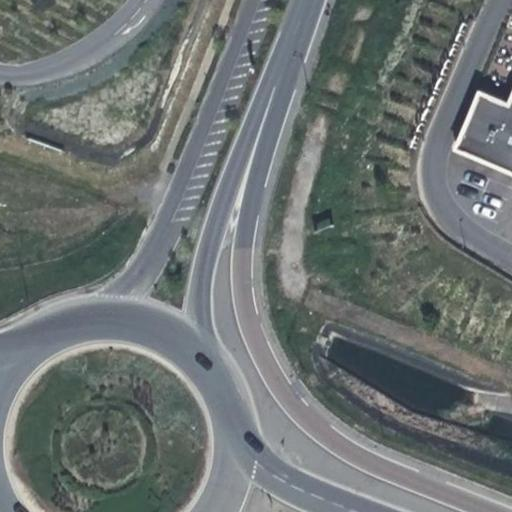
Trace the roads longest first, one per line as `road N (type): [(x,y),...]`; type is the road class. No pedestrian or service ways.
road 1 (unclassified): [(499,511),(365,454),(293,403),(244,300),(242,251),(278,136),(286,49)]
road 2 (unclassified): [(197,357),(206,266),(286,49)]
road 3 (unclassified): [(511,260),(448,212),(439,162),(504,0)]
road 4 (primary): [(197,357),(138,321),(103,317),(70,321),(12,356)]
road 5 (primary): [(347,511),(258,466),(231,435)]
